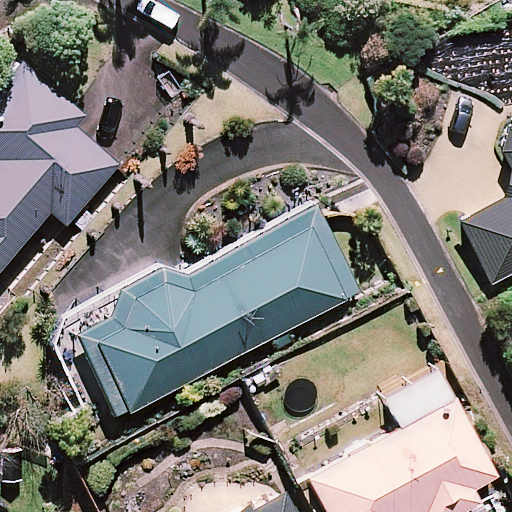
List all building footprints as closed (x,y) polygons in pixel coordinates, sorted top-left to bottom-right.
[(76,117),(10,60),(0,71),(0,260),(45,208),(62,223),(114,164),(69,125),(76,117)] [(511,186),(455,217),(489,280),(511,267),(511,119),(488,132),(511,176),(511,186)] [(355,290),(310,201),(128,293),(121,279),(56,312),(108,415),(355,290)] [(490,472),(450,396),(303,472),(323,511),(408,511),(418,507),(420,511),(447,511),(472,499),(464,485),(490,472)] [(287,511),(275,487),(227,511),(287,511)]
